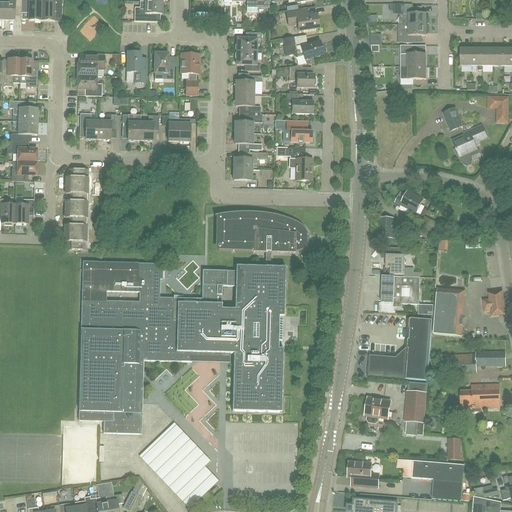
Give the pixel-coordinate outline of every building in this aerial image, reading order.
[(10,0),(10,3),(2,3),(1,21),(14,22),(15,10),(22,10),(21,0),(10,0)] [(21,0),(22,10),(21,11),(28,11),(28,12),(28,22),(41,22),(42,3),(41,0),(21,0)] [(62,9),(61,0),(54,0),(54,3),(42,3),(41,22),(54,23),(55,9),(62,9)] [(270,3),(269,0),(246,0),(247,12),(257,13),(257,9),(269,9),(269,3),(270,3)] [(294,0),(296,3),(286,5),(287,12),(298,11),(297,3),(315,0),(314,0),(294,0)] [(135,9),(134,23),(148,23),(148,15),(162,15),(162,3),(145,3),(141,3),(140,9),(135,9)] [(398,25),(427,25),(430,24),(430,17),(427,15),(426,15),(426,14),(413,14),(413,7),(404,7),(404,5),(394,5),(394,15),(404,15),(404,20),(408,20),(409,25),(398,25)] [(310,17),(309,11),(287,14),(289,27),(300,25),(301,32),(319,29),(317,16),(310,17)] [(413,36),(426,36),(426,35),(427,35),(430,34),(430,27),(427,25),(398,25),(398,33),(404,33),(404,43),(413,43),(413,36)] [(237,39),(237,53),(257,53),(257,40),(260,40),(260,34),(248,34),(248,40),(237,39)] [(384,46),(383,35),(373,36),(373,46),(384,46)] [(296,56),(296,55),(303,54),(305,61),(307,66),(316,65),(314,59),(324,55),(320,43),(307,47),(306,37),(294,38),(283,40),(286,58),(296,56)] [(401,68),(426,68),(426,55),(413,55),(413,48),(401,48),(401,68)] [(483,50),(483,67),(494,67),(493,49),(483,50)] [(493,49),(494,67),(504,67),(504,49),(493,49)] [(472,67),(472,50),(461,50),(461,67),(472,67)] [(483,71),(483,67),(483,50),(472,50),(472,67),(472,73),(478,73),(478,71),(483,71)] [(256,67),(257,53),(237,53),(236,66),(247,67),(247,73),(259,73),(260,67),(256,67)] [(146,84),(146,68),(140,68),(141,54),(127,54),(127,74),(134,74),(134,84),(146,84)] [(174,81),(174,68),(174,66),(168,66),(168,55),(155,54),(154,74),(163,74),(163,80),(174,81)] [(198,75),(199,55),(182,55),(181,75),(188,75),(188,83),(186,83),(185,96),(197,97),(198,83),(196,83),(196,75),(198,75)] [(78,64),(78,77),(96,78),(97,70),(102,70),(102,58),(79,57),(79,64),(78,64)] [(1,72),(1,74),(1,86),(1,88),(13,88),(13,77),(20,78),(20,61),(8,60),(8,72),(1,72)] [(20,85),(26,85),(26,88),(38,89),(38,73),(32,73),(32,61),(20,61),(20,78),(20,85)] [(302,76),(302,67),(289,69),(289,82),(297,82),(297,89),(314,89),(314,87),(316,87),(316,79),(314,79),(314,76),(302,76)] [(401,68),(401,80),(401,86),(413,86),(413,80),(426,80),(426,68),(401,68)] [(88,98),(102,98),(102,85),(96,85),(96,78),(78,77),(77,90),(88,90),(88,98)] [(236,82),(236,95),(254,95),(254,83),(261,83),(261,77),(249,77),(249,83),(236,82)] [(253,108),(254,95),(236,95),(235,107),(248,108),(248,113),(250,114),(250,116),(260,116),(260,108),(253,108)] [(301,95),(286,95),(286,109),(292,109),(291,115),(313,115),(313,102),(302,102),(301,100),(301,95)] [(491,98),(490,108),(498,109),(508,110),(509,98),(491,98)] [(19,116),(19,123),(37,123),(38,110),(24,110),(24,103),(9,103),(9,110),(13,110),(13,116),(19,116)] [(451,132),(463,127),(455,109),(443,114),(451,132)] [(98,141),(98,123),(90,123),(91,115),(80,115),(80,128),(86,128),(85,140),(98,141)] [(106,123),(98,123),(98,141),(110,141),(111,128),(116,129),(117,116),(106,116),(106,123)] [(123,116),(122,129),(128,129),(127,142),(140,142),(140,124),(141,117),(123,116)] [(235,123),(235,134),(253,135),(253,124),(262,124),(262,116),(260,116),(250,116),(250,124),(235,123)] [(148,124),(140,124),(140,142),(153,142),(153,129),(159,130),(159,117),(149,117),(148,124)] [(179,143),(179,120),(169,120),(169,118),(163,117),(162,127),(168,128),(168,143),(179,143)] [(195,120),(179,120),(179,143),(190,143),(190,125),(195,125),(195,120)] [(307,122),(275,122),(275,128),(286,129),(286,131),(291,131),(290,143),(312,144),(313,133),(307,133),(307,122)] [(37,123),(19,123),(18,136),(10,135),(10,142),(23,143),(24,136),(37,136),(37,123)] [(477,150),(474,143),(488,137),(483,126),(463,134),(464,137),(453,142),(456,149),(454,150),(458,157),(459,157),(461,162),(464,164),(467,166),(471,165),(472,161),(471,157),(470,154),(477,150)] [(252,145),(253,135),(235,134),(234,145),(249,146),(249,151),(261,152),(262,146),(252,145)] [(23,143),(10,142),(8,142),(8,149),(13,149),(13,155),(18,155),(18,163),(36,163),(37,150),(25,150),(25,143),(23,143)] [(294,160),(294,149),(277,149),(277,157),(290,157),(290,169),(296,169),(296,182),(311,182),(312,160),(294,160)] [(234,159),(234,170),(252,171),(252,165),(257,165),(257,160),(267,161),(267,154),(249,154),(249,160),(234,159)] [(36,176),(36,163),(18,163),(17,170),(11,170),(11,183),(24,183),(25,176),(36,176)] [(252,171),(234,170),(233,181),(256,182),(256,177),(251,177),(252,171)] [(93,243),(86,243),(88,171),(69,171),(69,179),(66,178),(66,195),(69,195),(69,202),(65,202),(65,219),(69,219),(68,227),(65,226),(64,243),(67,243),(67,251),(86,252),(86,248),(93,248),(93,243)] [(396,203),(400,206),(417,214),(424,200),(408,192),(406,196),(401,193),(396,203)] [(12,227),(12,225),(14,225),(15,206),(7,206),(7,201),(0,200),(0,212),(2,213),(1,224),(4,224),(4,227),(12,227)] [(22,206),(15,206),(14,225),(27,225),(28,214),(33,214),(34,201),(23,201),(22,206)] [(159,297),(160,279),(162,279),(163,264),(138,263),(83,262),(82,301),(78,422),(103,423),(103,434),(142,435),(142,415),(142,413),(144,362),(187,363),(191,363),(192,358),(230,359),(233,359),(232,412),(282,413),(283,350),(278,349),(278,341),(282,341),(283,318),(284,318),(285,268),(270,268),(271,253),(295,254),(295,252),(300,251),(304,248),(307,244),(309,240),(310,236),(308,236),(306,231),(303,227),(298,223),(293,221),(283,218),(273,215),(266,214),(260,213),(253,213),(246,213),(240,213),(234,213),(227,214),(221,215),(215,216),(215,217),(217,217),(222,251),(218,251),(253,252),(265,253),(265,268),(236,267),(236,272),(202,271),(202,298),(159,297)] [(433,233),(438,223),(436,222),(425,217),(420,226),(433,233)] [(393,239),(394,218),(380,218),(380,238),(393,239)] [(405,269),(405,256),(405,249),(382,249),(381,257),(381,260),(387,260),(387,269),(391,269),(391,275),(405,276),(405,269)] [(408,253),(408,265),(417,265),(417,254),(408,253)] [(420,279),(404,278),(382,277),(381,304),(393,305),(393,308),(402,309),(402,305),(419,305),(420,279)] [(462,338),(466,292),(437,289),(434,336),(462,338)] [(506,316),(503,292),(489,294),(490,299),(482,300),(484,314),(491,313),(492,317),(506,316)] [(434,306),(419,305),(419,315),(433,315),(434,306)] [(428,382),(431,338),(433,321),(408,319),(405,353),(399,359),(369,357),(367,377),(428,382)] [(476,353),(476,355),(441,356),(441,374),(476,373),(476,367),(505,367),(505,353),(476,353)] [(481,409),(500,409),(499,385),(472,386),(472,391),(460,391),(461,410),(472,410),(472,412),(481,412),(481,409)] [(406,435),(417,436),(423,436),(427,394),(407,392),(405,422),(407,422),(406,435)] [(378,422),(378,418),(388,420),(391,403),(368,399),(365,416),(368,416),(367,421),(369,423),(375,424),(378,422)] [(448,440),(448,460),(460,460),(460,440),(448,440)] [(413,478),(433,480),(432,500),(462,502),(465,466),(414,462),(413,478)] [(352,486),(361,487),(378,488),(379,476),(371,475),(372,465),(349,463),(348,478),(352,478),(352,486)] [(211,474),(182,502),(189,510),(219,482),(211,474)] [(511,477),(508,478),(510,487),(505,488),(506,490),(501,491),(503,501),(508,500),(511,498),(511,477)] [(138,479),(131,493),(123,509),(129,511),(143,485),(138,479)] [(136,511),(147,491),(143,485),(129,511),(136,511)] [(497,489),(492,490),(484,492),(485,498),(498,496),(497,489)] [(112,503),(107,503),(107,511),(118,511),(117,505),(123,504),(122,496),(111,497),(112,503)] [(86,511),(86,510),(91,509),(91,504),(90,501),(90,498),(84,499),(85,502),(75,504),(75,508),(75,511),(86,511)] [(106,498),(90,501),(91,504),(91,509),(91,511),(96,511),(97,511),(107,511),(107,503),(106,498)] [(352,507),(351,511),(396,511),(397,504),(355,500),(354,507),(352,507)]
